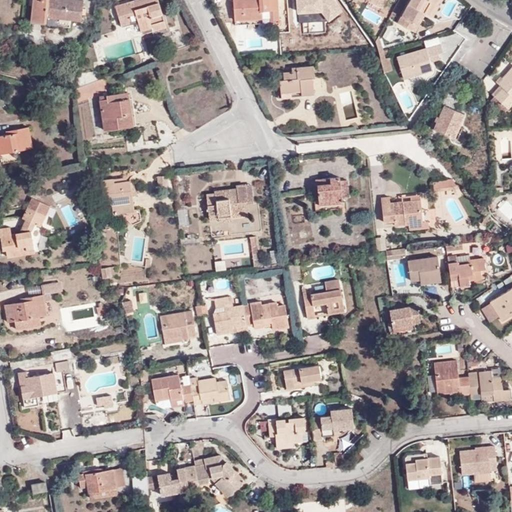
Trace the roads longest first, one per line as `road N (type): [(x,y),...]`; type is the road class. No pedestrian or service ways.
road 1 (residential): [(511,420),(420,429),(338,475),(286,476),(229,428)]
road 2 (residential): [(229,428),(253,400),(247,359),(310,349)]
